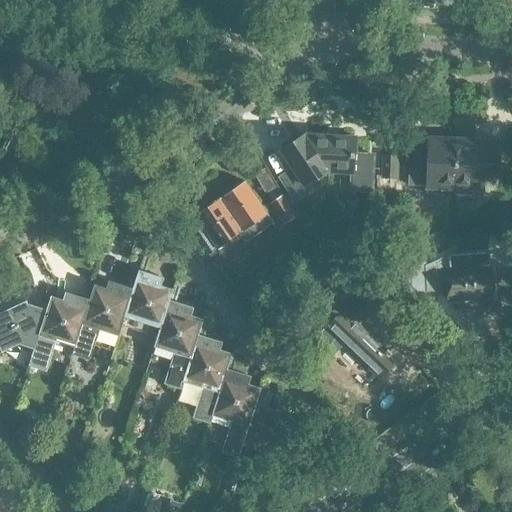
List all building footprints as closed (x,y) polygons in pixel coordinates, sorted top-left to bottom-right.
[(305,135),(284,149),(296,166),(282,175),(294,193),(328,170),(333,171),(333,173),(349,173),(349,171),(352,172),(351,191),(372,192),(373,155),(353,154),(354,139),(306,136),(305,135)] [(455,193),(457,138),(429,137),(429,140),(417,140),(415,169),(407,169),(406,184),(426,185),(426,192),(455,193)] [(457,138),(455,193),(483,194),(484,172),(496,173),(497,143),(485,142),(485,139),(457,138)] [(380,152),(379,176),(396,177),(397,153),(380,152)] [(243,181),(218,198),(247,241),(264,229),(264,228),(272,223),(243,181)] [(282,195),(269,203),(283,224),(296,216),(282,195)] [(218,198),(194,214),(203,227),(193,234),(207,255),(217,248),(223,257),(247,241),(218,198)] [(375,250),(376,223),(362,222),(361,237),(375,250)] [(448,299),(492,296),(491,269),(489,269),(488,253),(454,256),(455,271),(440,272),(440,260),(425,267),(427,290),(442,289),(441,288),(447,288),(448,299)] [(260,259),(268,271),(274,268),(265,255),(260,259)] [(263,275),(268,271),(260,259),(255,263),(263,275)] [(169,299),(173,290),(157,284),(160,277),(138,270),(132,288),(133,288),(121,325),(121,326),(155,338),(157,338),(169,299)] [(380,376),(395,360),(358,324),(378,304),(349,275),(339,285),(356,302),(345,313),(343,310),(327,327),(342,341),(343,340),(380,376)] [(133,288),(132,288),(112,281),(109,289),(94,283),(88,299),(72,348),(70,353),(88,359),(98,331),(117,337),(121,326),(121,325),(133,288)] [(33,349),(33,348),(27,364),(45,370),(54,341),(72,348),(88,299),(69,292),(66,300),(50,294),(45,309),(46,309),(33,349)] [(190,307),(169,299),(157,338),(155,338),(152,348),(172,355),(162,383),(180,389),(182,383),(197,333),(202,319),(187,314),(190,307)] [(46,309),(45,309),(27,302),(25,300),(0,311),(0,349),(1,352),(18,343),(33,348),(33,349),(46,309)] [(210,417),(226,368),(231,353),(215,348),(218,341),(197,333),(182,383),(200,389),(190,417),(209,423),(211,417),(210,417)] [(255,403),(260,388),(244,382),(246,375),(226,368),(210,417),(211,417),(229,423),(221,452),(238,457),(243,445),(242,444),(255,403)] [(274,409),(255,403),(242,444),(243,445),(258,449),(268,461),(302,431),(279,404),(274,409)]
